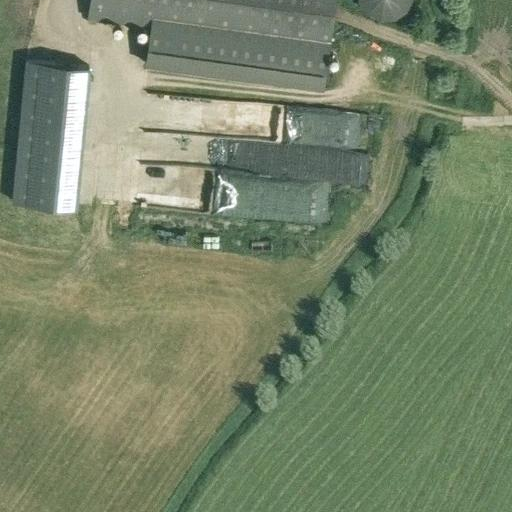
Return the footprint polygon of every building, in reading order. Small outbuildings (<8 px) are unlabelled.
[(149,28),(328,53),(335,0),(88,0),(86,19),(149,28)] [(404,6),(407,0),(359,0),(361,3),(365,8),(370,12),(375,15),(382,16),(388,16),(394,14),(400,10),(404,6)] [(324,88),(328,53),(149,28),(144,64),(324,88)] [(89,66),(25,59),(12,201),(76,207),(89,66)] [(331,212),(332,189),(282,186),(193,181),(192,194),(226,196),(226,206),(331,212)] [(161,212),(162,199),(145,198),(144,211),(161,212)]
